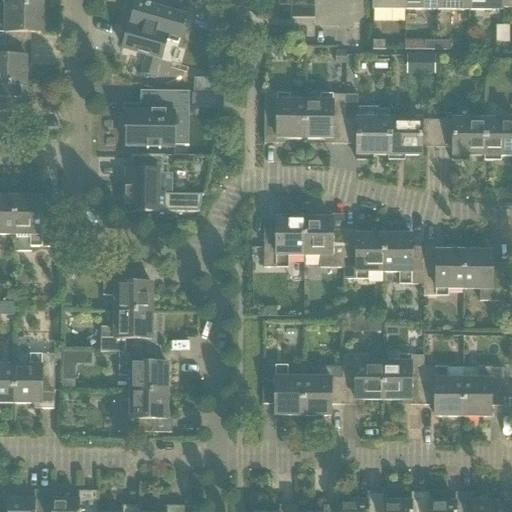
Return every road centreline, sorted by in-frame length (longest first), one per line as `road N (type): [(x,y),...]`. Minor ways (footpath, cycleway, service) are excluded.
road 1 (residential): [(191,267),(248,179),(331,180),(431,212),(511,211)]
road 2 (residential): [(218,456),(511,452)]
road 3 (residential): [(218,456),(0,453)]
road 4 (residential): [(218,456),(216,298),(191,267)]
road 5 (residential): [(191,267),(93,243),(77,223),(73,154)]
road 6 (residential): [(73,154),(78,0)]
